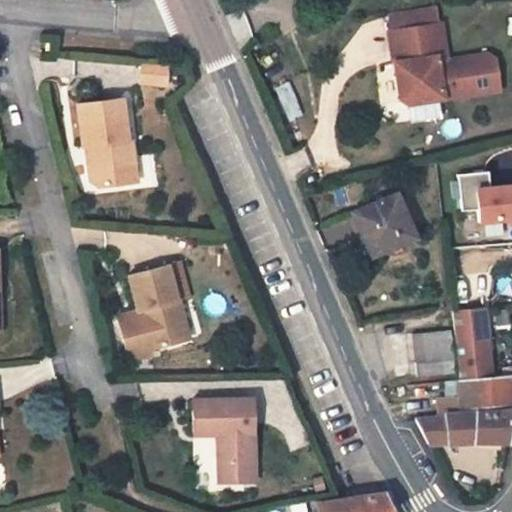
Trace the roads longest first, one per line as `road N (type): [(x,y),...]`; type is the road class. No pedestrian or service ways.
road 1 (tertiary): [(196,0),(414,490)]
road 2 (residential): [(0,27),(99,419)]
road 3 (residential): [(184,0),(127,21),(0,12)]
